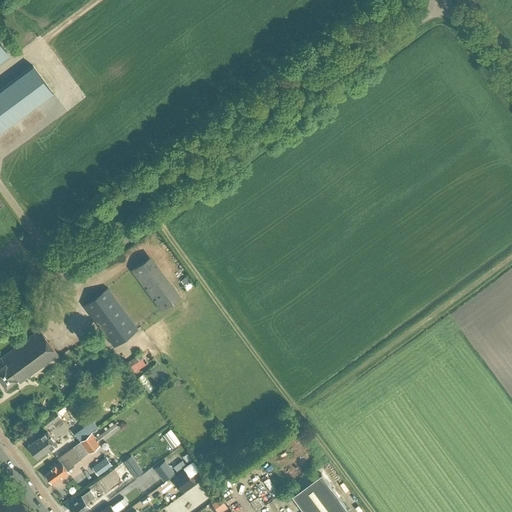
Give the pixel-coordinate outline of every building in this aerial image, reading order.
[(0,60),(9,54),(0,42),(0,60)] [(0,131),(53,92),(33,65),(0,89),(0,131)] [(181,296),(151,255),(131,270),(161,311),(181,296)] [(138,329),(108,287),(83,305),(113,347),(138,329)] [(26,377),(28,379),(59,356),(40,329),(1,357),(5,363),(0,366),(0,377),(6,386),(16,378),(19,382),(26,377)] [(135,373),(148,364),(142,354),(128,362),(135,373)] [(75,362),(66,369),(72,377),(81,370),(75,362)] [(45,428),(61,416),(55,409),(40,421),(45,428)] [(77,439),(96,425),(90,418),(72,432),(77,439)] [(116,422),(100,434),(103,437),(118,425),(116,422)] [(57,443),(47,430),(28,445),(37,457),(57,443)] [(83,458),(100,446),(93,436),(90,439),(87,435),(73,445),(76,449),(83,458)] [(121,459),(132,476),(141,470),(130,453),(121,459)] [(51,468),(52,469),(45,474),(51,482),(60,476),(61,477),(68,472),(66,469),(73,464),(67,457),(61,462),(60,461),(51,468)] [(111,465),(105,457),(92,467),(98,475),(111,465)] [(174,472),(165,459),(154,467),(163,481),(174,472)] [(182,460),(173,466),(177,471),(185,465),(182,460)] [(184,469),(172,478),(182,491),(194,482),(184,469)] [(321,474),(293,495),(305,511),(341,511),(346,508),(321,474)] [(86,503),(95,496),(94,496),(98,493),(93,487),(90,489),(90,490),(69,506),(73,511),(81,511),(89,507),(86,503)] [(109,499),(118,492),(114,487),(105,493),(109,499)] [(152,490),(137,500),(142,506),(156,495),(152,490)] [(211,503),(217,511),(224,511),(229,509),(220,497),(211,503)]
